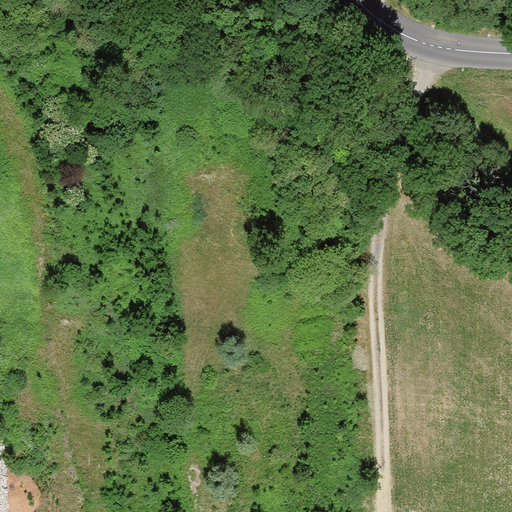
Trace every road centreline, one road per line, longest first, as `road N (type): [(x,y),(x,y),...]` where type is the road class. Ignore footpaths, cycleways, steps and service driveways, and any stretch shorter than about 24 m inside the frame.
road 1 (track): [(380,511),(374,373),(387,140),(428,45)]
road 2 (tertiary): [(511,55),(428,45),(388,28),(360,0)]
